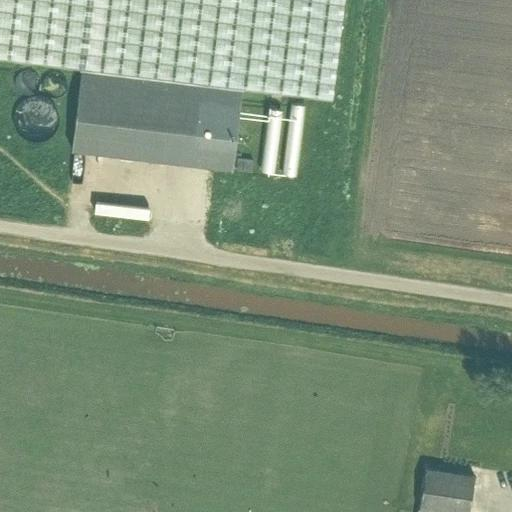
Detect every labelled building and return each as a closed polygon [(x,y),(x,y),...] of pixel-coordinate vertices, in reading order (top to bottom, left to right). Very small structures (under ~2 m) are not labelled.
[(332,99),(343,0),(0,0),(0,58),(80,68),(71,148),(215,166),(232,168),(241,88),(332,99)] [(24,94),(26,94),(29,94),(31,94),(33,93),(35,92),(36,90),(37,89),(38,87),(39,86),(39,85),(39,83),(39,81),(39,80),(38,78),(38,76),(37,75),(36,73),(35,73),(33,71),(31,70),(30,70),(29,70),(27,70),(25,70),(24,70),(23,70),(21,71),(19,73),(18,73),(17,74),(16,76),(16,77),(15,79),(15,80),(14,82),(14,83),(15,85),(16,87),(17,89),(17,90),(19,92),(20,92),(21,93),(23,94),(24,94)] [(51,96),(53,96),(54,96),(56,96),(58,96),(60,95),(62,94),(62,93),(64,91),(64,90),(65,89),(66,87),(66,86),(66,84),(66,82),(65,80),(65,79),(64,77),(63,76),(62,75),(60,73),(59,73),(57,72),(56,72),(55,72),(53,72),(50,72),(49,72),(48,73),(46,74),(45,75),(43,77),(43,78),(42,79),(42,80),(42,81),(41,83),(41,85),(41,86),(42,87),(42,89),(43,91),(44,92),(45,93),(46,94),(47,95),(49,96),(51,96)] [(30,141),(34,141),(38,141),(40,141),(42,141),(46,139),(49,137),(50,136),(52,135),(55,132),(56,130),(57,128),(57,126),(58,124),(58,123),(59,121),(59,119),(59,117),(58,115),(58,113),(57,111),(57,109),(56,107),(55,105),(53,104),(52,102),(51,101),(49,100),(47,99),(46,98),(44,97),(42,97),(38,96),(36,96),(34,96),(32,96),(30,97),(26,98),(24,99),(23,100),(21,101),(20,102),(18,104),(17,105),(16,107),(15,109),(14,111),(14,113),(13,115),(13,117),(13,119),(13,121),(13,123),(14,124),(14,126),(15,128),(16,130),(17,132),(18,133),(20,135),(23,137),(26,139),(28,140),(30,141)] [(251,170),(252,160),(237,158),(236,168),(251,170)] [(468,511),(474,475),(424,467),(418,505),(416,511),(468,511)]
